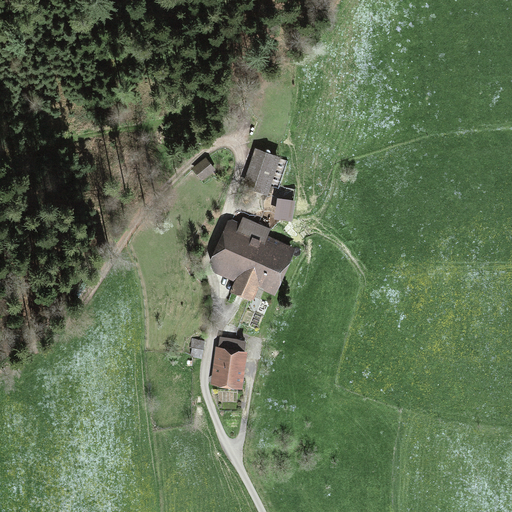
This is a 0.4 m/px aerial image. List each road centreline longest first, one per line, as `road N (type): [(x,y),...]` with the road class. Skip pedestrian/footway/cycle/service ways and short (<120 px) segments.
road 1 (track): [(0,369),(55,335),(144,211),(217,142),(233,143),(240,159),(208,264),(217,314)]
road 2 (track): [(267,0),(240,65),(202,101),(124,135),(0,169)]
